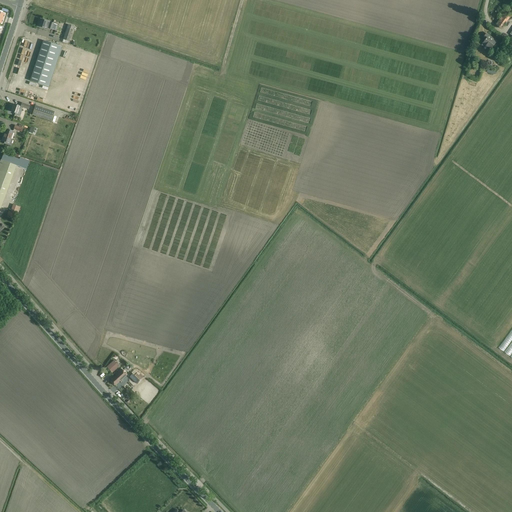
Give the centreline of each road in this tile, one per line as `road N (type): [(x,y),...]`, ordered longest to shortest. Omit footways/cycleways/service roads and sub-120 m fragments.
road 1 (tertiary): [(217,511),(0,276)]
road 2 (unknown): [(468,511),(351,421)]
